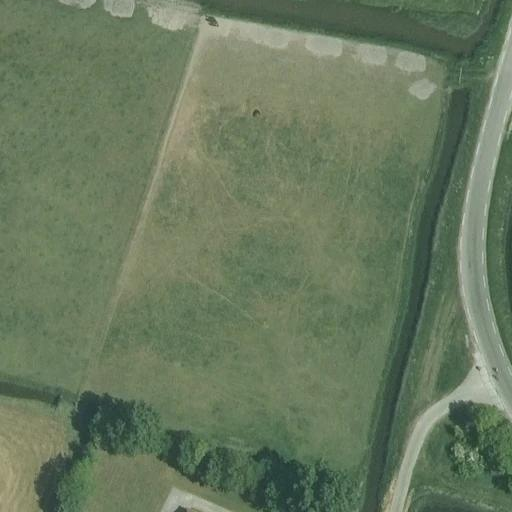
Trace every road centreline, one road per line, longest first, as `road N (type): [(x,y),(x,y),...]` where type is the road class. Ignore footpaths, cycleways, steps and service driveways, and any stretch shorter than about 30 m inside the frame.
road 1 (tertiary): [(500,379),(479,319),(471,251),(511,57)]
road 2 (unclassified): [(395,511),(424,422),(500,379)]
